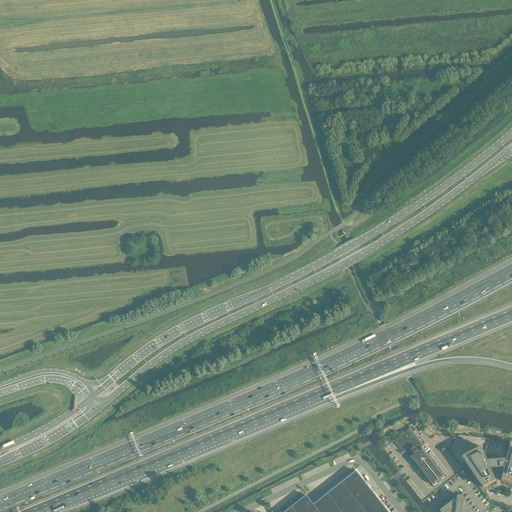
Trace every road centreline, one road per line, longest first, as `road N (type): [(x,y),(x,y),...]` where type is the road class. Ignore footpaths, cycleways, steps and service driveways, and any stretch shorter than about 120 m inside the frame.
road 1 (motorway): [(511,274),(273,392),(0,506)]
road 2 (primary): [(511,133),(376,231),(172,335),(95,394)]
road 3 (primary): [(98,407),(200,332),(402,229),(511,147)]
road 4 (motorway): [(37,511),(324,392)]
road 5 (motorway): [(324,392),(511,313)]
road 6 (motorway): [(324,392),(450,359),(511,366)]
road 7 (residential): [(403,511),(358,458),(260,503)]
